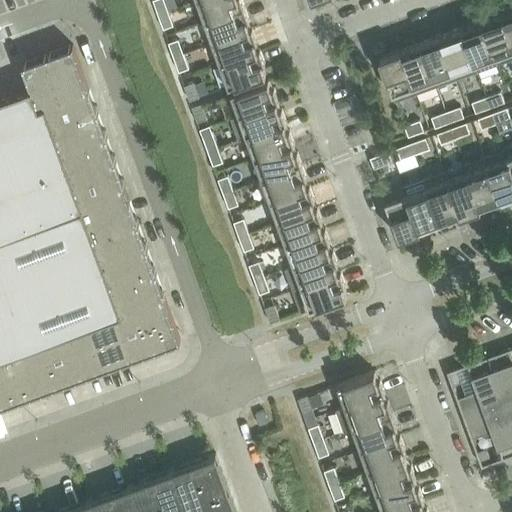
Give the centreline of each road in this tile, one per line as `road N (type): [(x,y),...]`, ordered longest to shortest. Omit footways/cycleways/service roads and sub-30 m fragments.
road 1 (unclassified): [(225,379),(83,0)]
road 2 (residential): [(395,300),(299,44)]
road 3 (unclassified): [(0,458),(225,379)]
road 4 (residential): [(470,510),(403,324)]
road 5 (unclassified): [(395,300),(276,348),(225,379)]
road 6 (unclassified): [(225,379),(285,371),(403,324)]
road 7 (unclassified): [(276,511),(225,379)]
road 8 (residential): [(299,44),(421,0)]
road 9 (unclassified): [(511,258),(395,300)]
